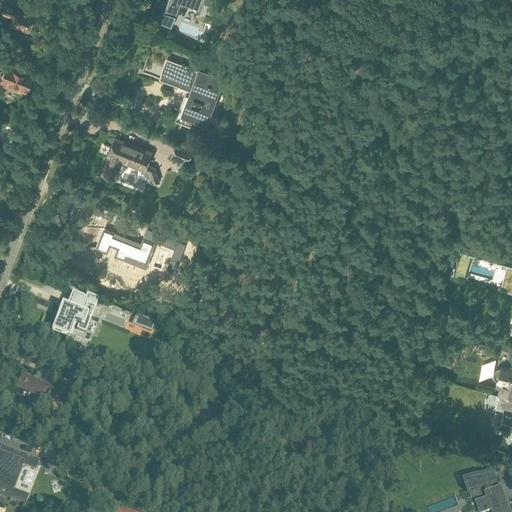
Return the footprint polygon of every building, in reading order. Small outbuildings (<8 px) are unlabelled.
[(168,0),(159,23),(171,27),(180,3),(201,11),(204,3),(210,5),(211,0),(168,0)] [(27,31),(28,29),(30,29),(31,26),(30,24),(33,16),(3,3),(0,10),(0,11),(14,17),(11,24),(27,31)] [(243,45),(245,38),(239,36),(237,43),(243,45)] [(183,112),(204,120),(217,88),(217,89),(221,78),(200,69),(199,71),(149,52),(143,67),(171,78),(170,79),(178,82),(180,83),(181,81),(193,86),(186,104),(186,105),(183,112)] [(0,67),(5,69),(0,82),(0,83),(25,94),(28,85),(30,85),(32,81),(30,79),(31,77),(16,71),(19,63),(0,55),(0,67)] [(183,118),(164,111),(157,127),(157,129),(176,136),(183,118)] [(146,164),(150,152),(114,138),(107,156),(109,157),(102,176),(113,180),(120,161),(149,172),(153,184),(159,182),(154,167),(146,164)] [(170,158),(187,164),(193,151),(175,144),(170,158)] [(204,164),(199,174),(209,179),(214,168),(204,164)] [(104,230),(97,249),(106,252),(109,244),(119,248),(116,256),(123,259),(125,255),(145,263),(152,244),(143,240),(140,248),(112,237),(113,234),(104,230)] [(166,238),(164,244),(176,248),(172,259),(178,261),(184,245),(166,238)] [(467,254),(460,251),(452,276),(460,278),(467,254)] [(87,296),(85,299),(84,299),(84,298),(73,294),(67,307),(62,305),(52,332),(70,339),(75,325),(76,325),(76,326),(78,327),(77,331),(85,334),(99,300),(87,296)] [(136,315),(132,325),(151,333),(155,322),(136,315)] [(511,369),(511,367),(500,366),(500,367),(498,368),(496,369),(494,371),(493,373),(493,375),(493,377),(495,379),(496,381),(496,382),(498,383),(502,385),(499,396),(511,399),(511,369)] [(70,393),(52,387),(22,375),(17,389),(41,399),(43,393),(48,395),(46,401),(65,408),(70,393)] [(511,399),(499,396),(495,408),(504,411),(500,427),(511,430),(511,399)] [(0,495),(7,498),(25,505),(29,496),(13,490),(23,466),(36,471),(39,462),(27,457),(2,447),(0,451),(0,495)] [(41,463),(58,469),(63,458),(46,451),(41,463)] [(486,511),(492,510),(492,511),(509,511),(501,488),(493,491),(491,485),(497,483),(492,471),(465,481),(469,493),(484,487),(488,499),(477,503),(479,511),(486,511)]
